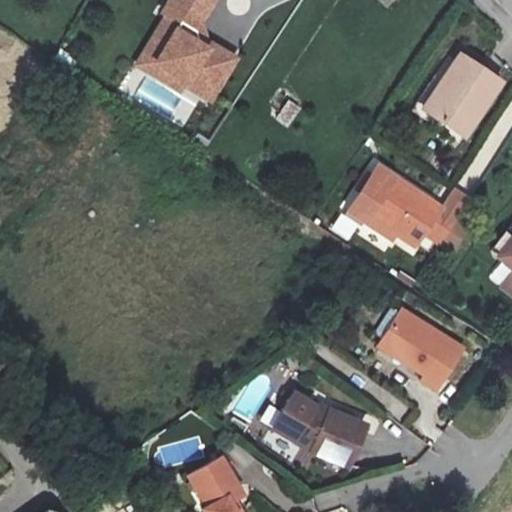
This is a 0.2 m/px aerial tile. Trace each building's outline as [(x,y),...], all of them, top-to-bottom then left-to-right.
[(156,34),(166,40),(155,61),(187,80),(184,84),(185,85),(211,100),(235,58),(205,41),(200,22),(212,0),(169,0),(162,13),(166,15),(156,34)] [(166,40),(156,34),(138,66),(182,91),(185,85),(184,84),(187,80),(155,61),(166,40)] [(460,49),(439,81),(449,86),(434,110),(467,133),(504,78),(460,49)] [(449,86),(439,81),(425,103),(434,110),(449,86)] [(275,119),(288,127),(299,106),(286,99),(275,119)] [(442,241),(460,215),(398,172),(369,213),(396,231),(416,245),(426,230),(442,241)] [(396,231),(369,213),(365,221),(392,239),(396,231)] [(511,239),(502,255),(511,261),(511,239)] [(464,341),(403,302),(380,338),(427,368),(424,375),(437,384),(464,341)] [(331,410),(297,388),(275,423),(307,442),(354,462),(371,422),(333,406),(331,410)] [(245,511),(237,498),(244,492),(223,455),(195,472),(213,503),(208,507),(210,511),(245,511)]
